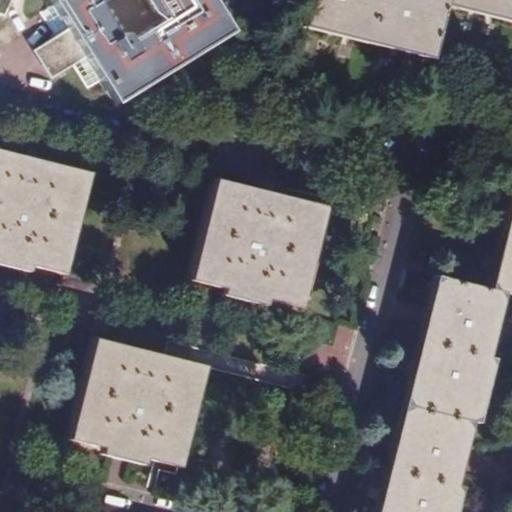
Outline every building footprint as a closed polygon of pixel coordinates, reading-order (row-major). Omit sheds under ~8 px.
[(46,0),(110,100),(228,26),(211,0),(46,0)] [(511,0),(298,0),(293,22),(425,56),(438,7),(511,25),(511,0)] [(0,252),(58,267),(83,166),(0,145),(0,252)] [(295,302),(320,201),(208,172),(182,274),(295,302)] [(482,281),(427,267),(365,511),(442,511),(499,287),(511,290),(511,178),(508,178),(482,281)] [(171,470),(198,360),(85,332),(57,442),(171,470)]
